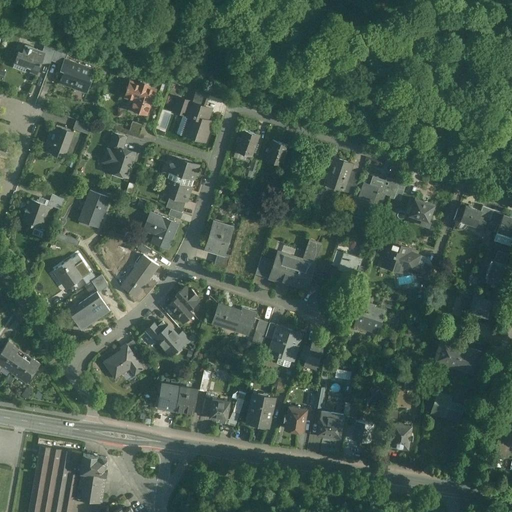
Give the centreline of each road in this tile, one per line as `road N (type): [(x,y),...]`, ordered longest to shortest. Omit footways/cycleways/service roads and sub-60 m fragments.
road 1 (track): [(0,5),(511,178)]
road 2 (secondary): [(169,444),(460,490)]
road 3 (residential): [(511,203),(236,105)]
road 4 (residential): [(185,266),(236,105)]
road 5 (residential): [(460,490),(511,330)]
road 6 (residential): [(65,366),(141,313),(185,266)]
